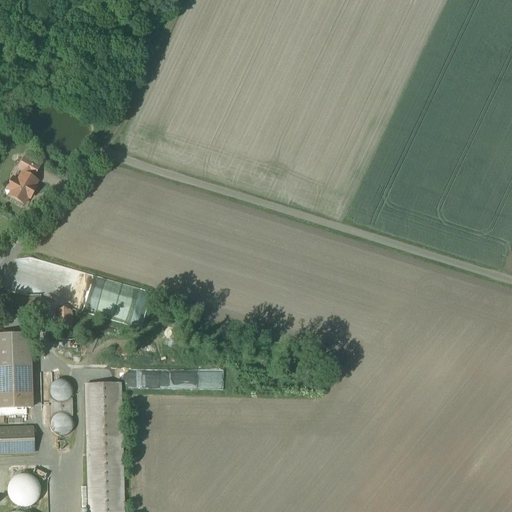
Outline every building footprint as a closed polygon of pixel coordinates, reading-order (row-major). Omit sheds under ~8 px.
[(19,168),(24,171),(33,176),(34,177),(39,168),(25,160),(19,168)] [(32,179),(33,176),(24,171),(18,182),(13,179),(8,189),(12,192),(10,197),(25,205),(28,199),(30,199),(36,189),(34,188),(38,182),(32,179)] [(41,298),(0,299),(0,312),(42,311),(41,298)] [(73,298),(59,298),(60,330),(74,330),(73,298)] [(31,338),(0,338),(0,412),(33,411),(31,338)] [(55,381),(52,386),(52,422),(55,430),(62,433),(71,432),(75,427),(75,420),(74,416),(73,396),(74,391),(74,384),(68,379),(60,379),(55,381)] [(126,511),(122,386),(85,388),(88,511),(126,511)] [(35,428),(0,428),(0,454),(35,454),(35,428)] [(37,483),(31,478),(26,477),(20,478),(13,482),(9,487),(8,491),(9,497),(10,501),(15,506),(20,509),(25,509),(31,508),(33,506),(37,502),(40,498),(41,493),(40,488),(37,483)]
